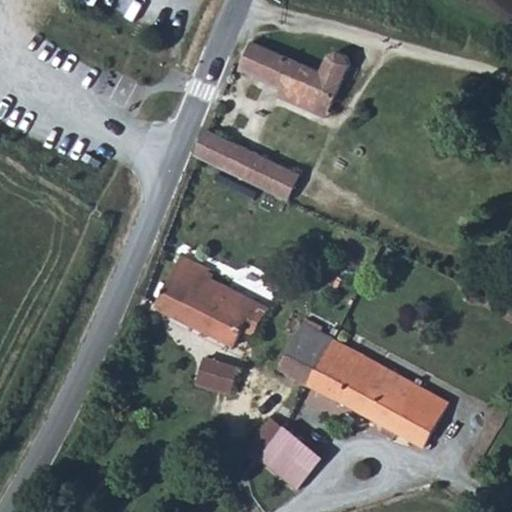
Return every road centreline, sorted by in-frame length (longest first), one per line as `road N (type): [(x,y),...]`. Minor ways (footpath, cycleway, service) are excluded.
road 1 (tertiary): [(10,511),(113,311),(241,0)]
road 2 (track): [(511,81),(237,8)]
